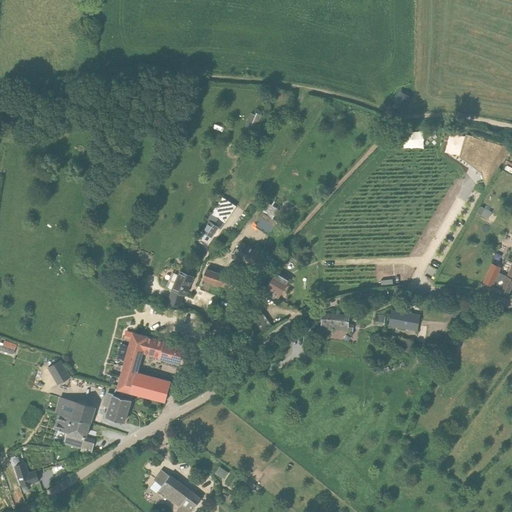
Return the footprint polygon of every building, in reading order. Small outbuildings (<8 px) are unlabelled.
[(396,106),(407,110),(413,93),(402,89),(396,106)] [(78,102),(81,114),(103,108),(101,101),(97,102),(95,98),(78,102)] [(262,116),(256,113),(256,115),(251,113),(245,126),(255,131),(262,116)] [(40,133),(39,126),(8,133),(10,142),(40,135),(40,133)] [(425,130),(403,129),(402,146),(425,147),(425,130)] [(457,165),(489,179),(502,145),(464,137),(457,165)] [(483,206),(480,213),(490,217),(493,210),(483,206)] [(207,219),(209,220),(202,231),(211,238),(218,227),(222,229),(225,223),(221,220),(224,216),(214,209),(207,219)] [(268,234),(276,222),(264,213),(261,218),(255,226),(268,234)] [(241,242),(235,250),(232,256),(240,261),(242,259),(246,261),(247,261),(254,251),(241,242)] [(301,264),(307,256),(310,250),(301,244),(293,258),(301,264)] [(246,261),(247,262),(256,267),(253,272),(257,274),(268,260),(254,251),(247,261),(246,261)] [(511,264),(511,265),(508,272),(498,268),(491,286),(508,293),(511,283),(511,264)] [(226,276),(206,269),(203,279),(222,285),(225,276),(226,276)] [(184,273),(180,271),(172,290),(176,291),(185,295),(193,277),(184,273)] [(290,280),(277,271),(265,291),(278,299),(290,280)] [(225,276),(222,285),(242,292),(246,283),(226,276),(225,276)] [(460,307),(458,318),(464,320),(466,308),(460,307)] [(420,315),(392,310),(389,326),(417,331),(420,315)] [(264,312),(256,316),(263,329),(271,325),(264,312)] [(321,326),(321,329),(352,332),(353,327),(348,326),(349,316),(330,314),(322,316),(321,326)] [(384,325),(385,315),(375,314),(374,323),(384,325)] [(133,333),(126,359),(140,363),(143,352),(182,363),(186,348),(133,333)] [(4,341),(2,345),(15,350),(16,345),(4,341)] [(15,350),(0,344),(0,350),(13,356),(15,350)] [(61,359),(47,367),(57,385),(71,377),(61,359)] [(137,373),(140,363),(126,359),(118,389),(133,393),(165,402),(170,382),(137,373)] [(124,422),(133,393),(118,389),(116,388),(107,417),(124,422)] [(60,397),(55,412),(59,413),(90,423),(94,407),(60,397)] [(59,413),(54,429),(67,432),(65,442),(82,447),(85,438),(84,437),(90,423),(59,413)] [(405,439),(401,447),(408,451),(412,443),(405,439)] [(36,472),(29,475),(26,464),(16,468),(23,486),(39,481),(36,472)] [(221,466),(218,473),(227,477),(230,470),(221,466)] [(160,489),(190,511),(191,511),(195,507),(201,499),(170,476),(163,471),(155,481),(162,486),(160,489)] [(246,485),(256,488),(258,482),(248,479),(246,485)]
